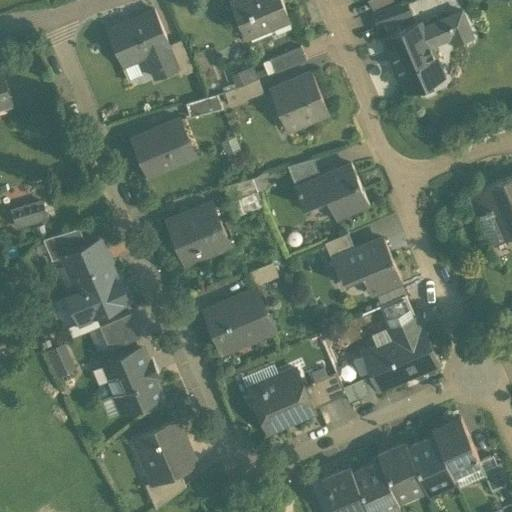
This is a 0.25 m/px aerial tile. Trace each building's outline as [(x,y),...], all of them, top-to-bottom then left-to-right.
[(281,0),(230,0),(245,35),(273,24),(272,20),(287,14),(288,17),(289,17),(281,0)] [(406,0),(399,0),(372,10),(377,23),(411,10),(406,0)] [(154,7),(107,27),(123,63),(148,52),(157,74),(155,75),(155,76),(176,67),(179,66),(169,43),(154,7)] [(421,18),(387,32),(397,55),(392,57),(405,88),(404,88),(405,90),(444,73),(444,71),(443,72),(430,42),(469,26),(461,7),(422,24),(420,20),(421,19),(421,18)] [(180,38),(169,43),(179,66),(176,67),(180,74),(193,68),(180,38)] [(300,43),(269,56),(275,69),(306,57),(300,43)] [(310,71),(288,81),(287,79),(269,87),(286,128),(289,127),(287,123),(325,107),(327,110),(329,110),(311,69),(309,69),(310,71)] [(258,76),(224,89),(229,103),(263,90),(258,76)] [(217,92),(186,101),(190,115),(222,106),(217,92)] [(180,115),(132,135),(148,173),(196,152),(180,115)] [(313,156),(287,164),(295,183),(320,172),(313,156)] [(351,161),(320,175),(320,172),(295,183),(303,204),(327,194),(337,217),(369,203),(351,161)] [(252,174),(223,183),(229,199),(257,187),(252,174)] [(511,174),(470,192),(479,214),(485,211),(486,213),(492,210),(502,236),(503,237),(511,232),(511,174)] [(211,199),(167,218),(184,260),(187,259),(185,256),(201,250),(201,249),(225,239),(227,242),(229,241),(211,199)] [(42,200),(11,209),(16,225),(46,216),(42,200)] [(492,210),(486,213),(485,211),(479,214),(490,241),(502,236),(492,210)] [(78,226),(43,236),(52,258),(63,253),(63,252),(86,242),(78,226)] [(347,231),(325,240),(332,258),(355,248),(347,231)] [(355,248),(332,258),(338,272),(337,273),(341,282),(362,272),(372,294),(402,281),(383,236),(355,248)] [(86,242),(63,252),(63,253),(80,290),(115,275),(98,237),(86,242)] [(272,259),(246,269),(252,284),(278,273),(272,259)] [(255,287),(238,294),(239,295),(221,303),(220,302),(205,308),(222,348),(272,326),(255,287)] [(405,293),(379,304),(386,320),(412,309),(405,293)] [(32,314),(48,337),(63,327),(48,304),(32,314)] [(130,310),(99,323),(109,347),(140,334),(130,310)] [(399,335),(368,349),(374,363),(369,365),(378,386),(437,361),(422,326),(420,326),(415,316),(395,325),(399,335)] [(63,341),(50,346),(61,370),(73,364),(63,341)] [(141,344),(101,361),(102,363),(107,360),(113,373),(107,376),(107,377),(108,376),(113,389),(113,390),(113,391),(114,391),(122,409),(162,392),(141,344)] [(295,365),(260,380),(263,387),(250,392),(248,399),(252,408),(258,410),(259,409),(267,428),(314,408),(313,405),(304,385),(295,365)] [(335,369),(311,379),(311,381),(304,385),(313,405),(345,391),(335,369)] [(479,459),(479,458),(460,415),(433,427),(435,433),(451,470),(478,459),(479,459)] [(176,417),(133,435),(136,438),(140,436),(149,457),(145,459),(153,479),(179,468),(195,461),(176,417)] [(435,433),(407,445),(424,483),(427,489),(454,477),(451,470),(435,433)] [(405,439),(378,451),(380,457),(397,495),(398,495),(396,489),(420,479),(422,484),(424,483),(407,445),(405,439)] [(505,483),(492,453),(479,458),(479,459),(478,459),(491,489),(505,483)] [(380,457),(352,469),(370,511),(372,511),(399,501),(397,495),(380,457)] [(370,511),(352,469),(350,463),(322,475),(338,511),(370,511)] [(153,479),(146,482),(156,505),(184,483),(179,468),(153,479)]
